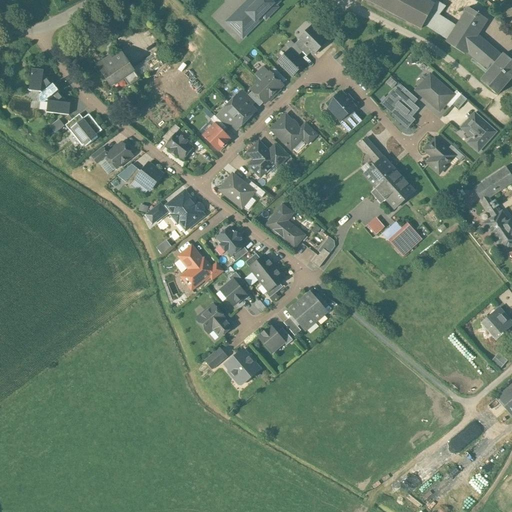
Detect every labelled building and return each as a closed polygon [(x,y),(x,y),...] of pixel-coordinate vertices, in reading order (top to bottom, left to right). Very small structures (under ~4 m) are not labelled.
[(250,0),(238,12),(253,27),(264,16),(266,18),(276,8),(274,6),(279,2),(276,0),(250,0)] [(501,57),(477,35),(487,20),(469,8),(457,27),(438,15),(444,8),(435,2),(436,0),(368,0),(422,28),(424,24),(449,40),(447,43),(465,54),(467,51),(489,71),(481,81),(497,95),(511,78),(511,61),(504,54),(501,57)] [(496,5),(490,0),(487,4),(496,12),(497,11),(499,9),(496,6),(496,5)] [(499,9),(497,11),(502,16),(511,7),(505,2),(499,9)] [(511,8),(511,7),(502,16),(510,24),(511,21),(511,8)] [(253,27),(238,12),(228,22),(243,37),(253,27)] [(313,25),(299,40),(311,52),(314,55),(328,41),(313,25)] [(311,52),(299,40),(295,45),(302,52),(307,57),(311,52)] [(295,45),(291,41),(286,46),(290,50),(297,57),(302,52),(295,45)] [(297,57),(290,50),(278,62),(293,76),(305,64),(297,57)] [(122,54),(112,60),(110,57),(97,66),(111,87),(123,79),(129,87),(139,80),(133,72),(134,72),(122,54)] [(155,54),(133,68),(140,79),(162,64),(155,54)] [(269,73),(264,67),(258,73),(255,75),(261,81),(274,95),(283,85),(270,72),(269,73)] [(287,80),(274,68),(270,72),(283,85),(287,80)] [(53,85),(44,73),(44,70),(32,69),(30,91),(41,92),(42,93),(41,94),(40,95),(39,101),(45,102),(47,101),(48,100),(48,101),(68,103),(58,91),(59,91),(53,84),(53,85)] [(482,76),(476,70),(473,73),(480,79),(482,76)] [(453,95),(430,75),(422,85),(427,89),(422,96),(439,111),(445,105),(453,96),(453,95)] [(274,95),(261,81),(251,90),(252,91),(264,103),(265,104),(274,95)] [(418,100),(404,88),(400,93),(413,105),(418,100)] [(400,93),(395,89),(387,99),(390,102),(386,107),(395,115),(394,116),(407,128),(414,120),(409,117),(411,115),(412,116),(418,109),(413,105),(400,93)] [(256,111),(243,99),(247,94),(243,91),(230,104),(247,122),(252,117),(252,115),(256,111)] [(264,103),(252,91),(248,96),(259,107),(264,103)] [(453,96),(445,105),(449,108),(461,95),(457,91),(453,95),(453,96)] [(346,97),(341,92),(334,99),(336,101),(328,108),(340,121),(341,121),(352,110),(355,108),(351,103),(352,101),(347,96),(346,97)] [(68,103),(48,101),(47,113),(69,115),(70,103),(68,103)] [(247,122),(230,104),(216,118),(222,123),(226,119),(237,130),(241,126),(243,126),(247,122)] [(352,110),(341,121),(340,121),(339,122),(349,133),(362,121),(352,110)] [(80,114),(65,126),(69,130),(83,119),(80,114)] [(470,143),(478,151),(494,133),(474,115),(462,129),(474,139),(470,143)] [(216,118),(214,116),(210,120),(215,125),(223,132),(227,128),(222,123),(216,118)] [(293,120),(291,121),(286,116),(271,130),(286,145),(287,146),(287,145),(291,150),(303,138),(305,136),(300,130),(297,127),(299,126),(293,120)] [(83,119),(69,130),(82,147),(84,145),(86,147),(98,137),(97,135),(102,131),(96,123),(91,128),(83,119)] [(60,121),(51,128),(55,134),(65,126),(60,121)] [(317,136),(305,124),(300,130),(305,136),(303,138),(308,144),(317,136)] [(175,125),(163,138),(168,143),(175,134),(176,134),(180,129),(175,125)] [(223,132),(215,125),(204,136),(218,150),(222,147),(226,143),(230,139),(223,132)] [(182,136),(181,138),(176,134),(175,134),(168,143),(166,146),(171,150),(170,151),(176,156),(177,155),(183,160),(193,148),(187,143),(188,141),(182,136)] [(366,138),(359,144),(361,147),(368,140),(366,138)] [(447,150),(435,139),(425,151),(433,157),(428,163),(439,173),(454,157),(454,156),(447,150)] [(384,157),(368,140),(361,147),(376,164),(384,157)] [(108,154),(106,155),(107,156),(108,158),(108,159),(110,162),(111,162),(117,169),(133,156),(122,143),(108,154)] [(268,152),(259,143),(248,153),(255,160),(250,166),(261,177),(266,172),(267,171),(273,164),(277,161),(268,152)] [(288,158),(275,145),(268,152),(277,161),(273,164),(277,168),(288,158)] [(465,158),(451,146),(447,150),(454,156),(454,157),(460,162),(465,158)] [(103,148),(92,157),(97,163),(107,156),(106,155),(108,154),(103,148)] [(376,164),(363,175),(374,186),(393,169),(384,157),(376,164)] [(162,175),(148,164),(142,172),(136,179),(136,180),(150,190),(162,175)] [(493,218),(499,214),(495,208),(498,205),(495,201),(492,203),(489,198),(511,182),(511,176),(510,173),(506,167),(474,189),(493,218)] [(137,168),(126,183),(131,187),(136,180),(136,179),(142,172),(137,168)] [(393,169),(374,186),(381,195),(401,177),(393,169)] [(248,187),(232,175),(220,191),(242,208),(254,192),(248,187)] [(401,177),(381,195),(394,210),(415,191),(401,177)] [(265,193),(251,182),(248,187),(254,192),(261,198),(265,193)] [(185,192),(167,206),(186,230),(194,224),(194,220),(202,214),(201,212),(202,211),(203,208),(200,205),(197,205),(196,206),(185,192)] [(160,204),(145,215),(152,224),(167,212),(160,204)] [(276,235),(285,225),(294,213),(282,204),(272,217),(270,217),(268,220),(268,222),(265,226),(276,235)] [(499,214),(493,218),(484,224),(492,238),(511,225),(511,223),(510,221),(508,222),(502,212),(499,214)] [(376,218),(368,226),(376,235),(384,227),(376,218)] [(285,225),(276,235),(295,250),(306,235),(296,227),(293,231),(285,225)] [(511,246),(511,225),(492,238),(502,252),(511,246)] [(409,226),(390,242),(403,256),(421,240),(409,226)] [(235,234),(230,228),(217,238),(222,244),(221,245),(226,252),(227,250),(231,255),(243,246),(244,245),(240,240),(241,239),(236,233),(235,234)] [(203,260),(192,246),(179,257),(190,270),(181,277),(192,290),(209,277),(214,272),(210,267),(204,259),(203,260)] [(243,246),(231,255),(230,256),(235,262),(248,252),(243,246)] [(323,249),(312,263),(319,268),(329,254),(323,249)] [(256,254),(245,263),(250,268),(260,259),(256,254)] [(260,259),(250,268),(259,280),(274,267),(265,256),(260,259)] [(224,272),(217,262),(210,267),(214,272),(209,277),(212,281),(224,272)] [(274,267),(259,280),(268,291),(268,292),(279,283),(284,279),(274,267)] [(245,283),(236,273),(229,278),(232,281),(233,280),(240,288),(245,283)] [(232,281),(221,290),(234,306),(246,295),(240,288),(233,280),(232,281)] [(279,283),(268,292),(268,291),(266,293),(270,298),(283,288),(279,283)] [(326,312),(311,294),(300,303),(315,321),(326,312)] [(315,321),(300,303),(289,312),(305,330),(315,321)] [(213,305),(205,312),(203,312),(199,316),(198,322),(208,334),(213,329),(225,319),(213,305)] [(511,323),(499,308),(483,322),(498,339),(504,334),(504,333),(511,325),(511,323)] [(225,319),(213,329),(220,337),(232,327),(225,319)] [(276,333),(271,327),(267,330),(266,330),(266,331),(263,333),(262,334),(259,337),(271,353),(284,342),(276,333)] [(293,340),(282,328),(276,333),(284,342),(287,346),(293,340)] [(227,358),(219,348),(211,355),(219,365),(227,358)] [(243,350),(226,365),(231,371),(230,373),(234,378),(237,378),(240,382),(248,375),(250,377),(252,376),(255,376),(256,375),(256,372),(259,370),(243,350)] [(508,361),(499,353),(491,362),(500,370),(508,361)] [(219,365),(211,355),(205,360),(213,369),(219,365)] [(511,416),(511,384),(496,399),(511,417),(511,416)]
